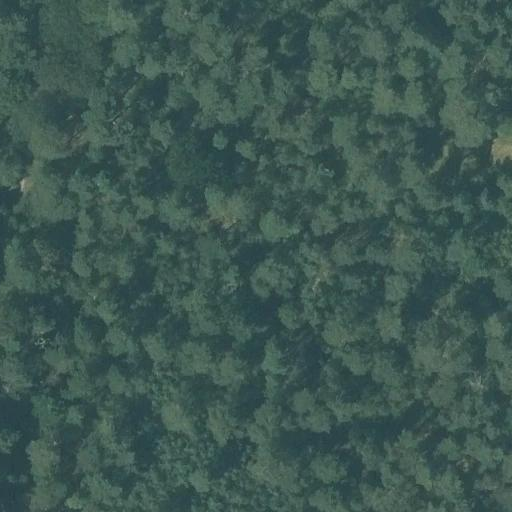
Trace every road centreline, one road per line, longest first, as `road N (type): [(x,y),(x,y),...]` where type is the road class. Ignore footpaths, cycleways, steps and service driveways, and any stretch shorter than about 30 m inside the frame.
road 1 (track): [(0,62),(51,47),(249,76),(342,102),(511,129)]
road 2 (track): [(464,0),(431,117),(393,164),(425,207),(480,248),(511,245)]
road 3 (track): [(0,261),(63,0)]
